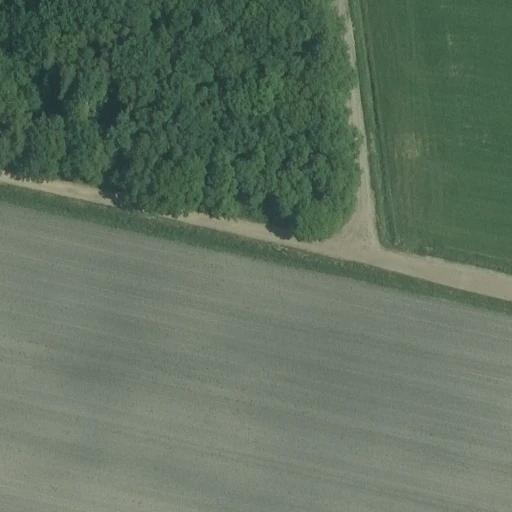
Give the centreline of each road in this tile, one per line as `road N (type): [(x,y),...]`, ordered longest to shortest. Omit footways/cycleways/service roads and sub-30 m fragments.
road 1 (track): [(0,173),(362,254)]
road 2 (track): [(362,254),(336,0)]
road 3 (track): [(511,287),(362,254)]
